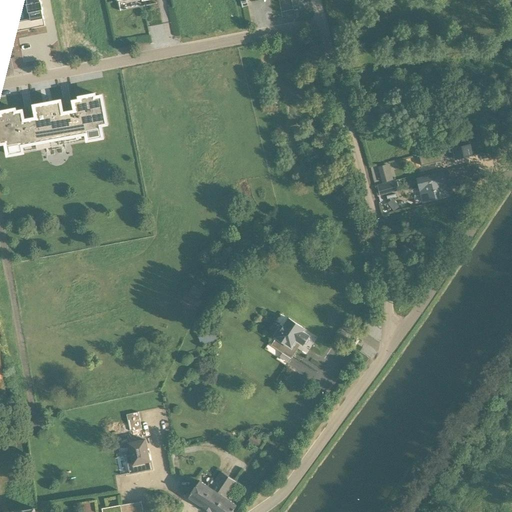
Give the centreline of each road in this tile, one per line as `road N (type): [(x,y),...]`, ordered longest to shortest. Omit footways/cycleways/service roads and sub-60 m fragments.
road 1 (unclassified): [(387,350),(382,253),(321,22)]
road 2 (residential): [(321,22),(0,86)]
road 3 (unclassified): [(511,166),(387,350)]
road 4 (unclassified): [(387,350),(293,480),(259,511)]
road 5 (unclassified): [(511,361),(410,511)]
road 6 (residential): [(0,225),(30,396)]
